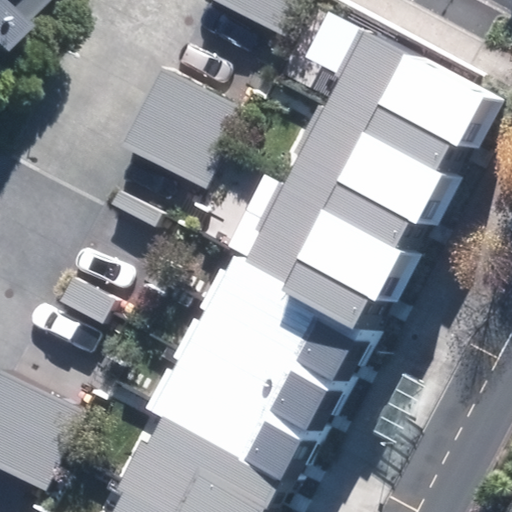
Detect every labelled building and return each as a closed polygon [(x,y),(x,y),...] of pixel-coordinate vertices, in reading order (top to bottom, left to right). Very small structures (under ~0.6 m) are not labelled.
[(0,0),(0,52),(51,0),(0,0)] [(300,0),(215,0),(281,35),(300,0)] [(264,511),(483,95),(362,33),(282,186),(264,176),(227,247),(237,253),(227,272),(217,267),(198,304),(208,310),(201,323),(192,319),(172,357),(180,361),(175,371),(166,367),(144,408),(162,417),(147,444),(142,441),(117,488),(123,492),(112,511),(264,511)] [(247,112),(164,68),(122,147),(205,191),(247,112)] [(111,204),(155,228),(163,213),(119,189),(111,204)] [(116,300),(75,277),(62,301),(103,324),(116,300)] [(82,413),(0,372),(0,469),(43,490),(82,413)]
